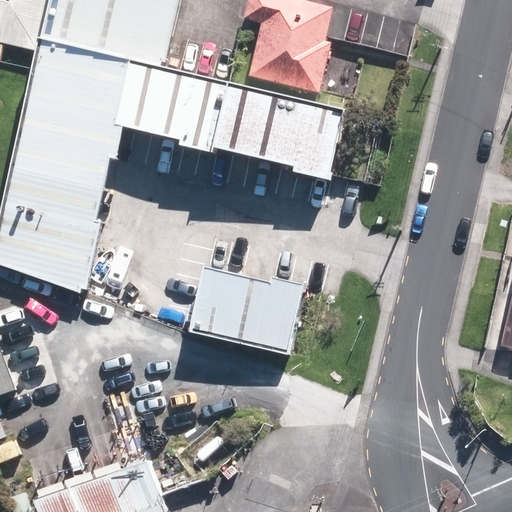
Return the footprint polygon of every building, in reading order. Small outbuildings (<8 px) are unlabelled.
[(56,0),(51,22),(165,51),(177,0),(56,0)] [(326,13),(274,0),(252,0),(247,20),(260,23),(249,71),(315,87),(325,46),(318,45),(326,13)] [(165,51),(51,22),(15,160),(116,186),(135,116),(334,167),(352,99),(165,51)] [(308,270),(211,245),(193,314),(290,339),(308,270)] [(0,376),(21,369),(0,312),(0,376)]
